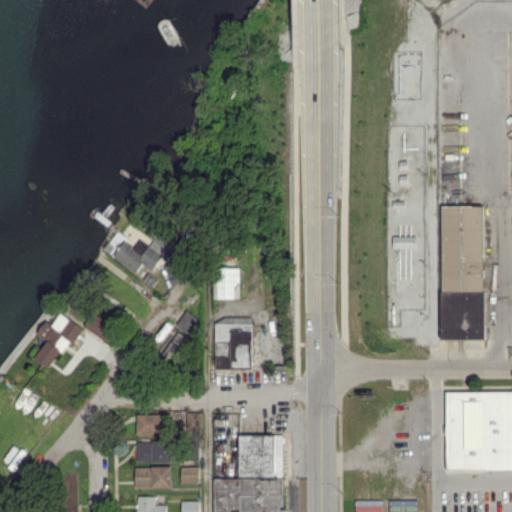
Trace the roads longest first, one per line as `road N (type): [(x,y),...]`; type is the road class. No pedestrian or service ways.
road 1 (residential): [(11,511),(205,251)]
road 2 (primary): [(322,212),(322,511)]
road 3 (residential): [(97,396),(322,395)]
road 4 (primary): [(320,0),(322,212)]
road 5 (residential): [(322,369),(511,369)]
